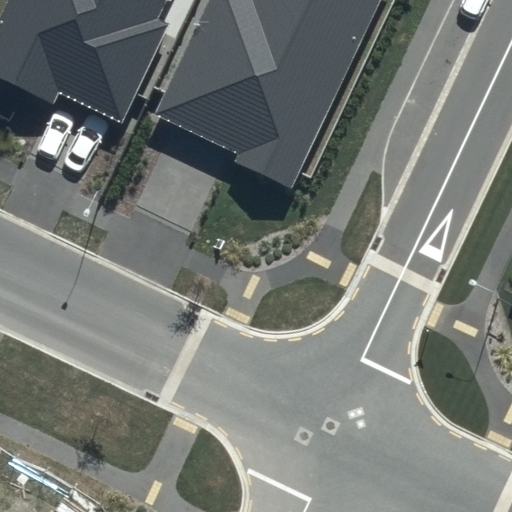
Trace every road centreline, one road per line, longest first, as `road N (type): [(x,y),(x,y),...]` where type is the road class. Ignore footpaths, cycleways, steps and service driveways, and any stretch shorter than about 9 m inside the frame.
road 1 (residential): [(332,433),(511,51)]
road 2 (residential): [(0,273),(332,433)]
road 3 (residential): [(332,433),(498,511)]
